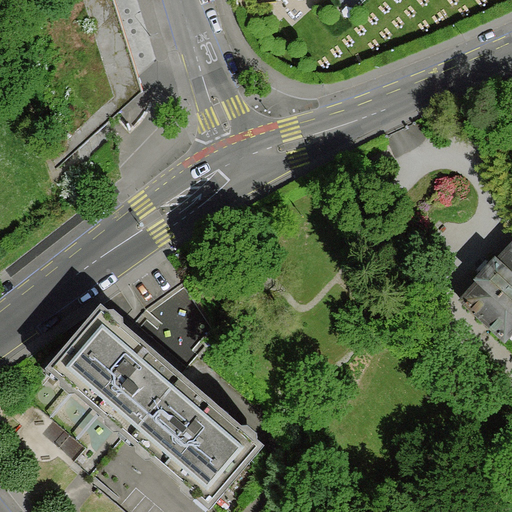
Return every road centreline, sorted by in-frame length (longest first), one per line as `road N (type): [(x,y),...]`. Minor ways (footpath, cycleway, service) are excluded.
road 1 (tertiary): [(240,159),(0,333)]
road 2 (tertiary): [(511,44),(240,159)]
road 3 (residential): [(185,0),(240,159)]
